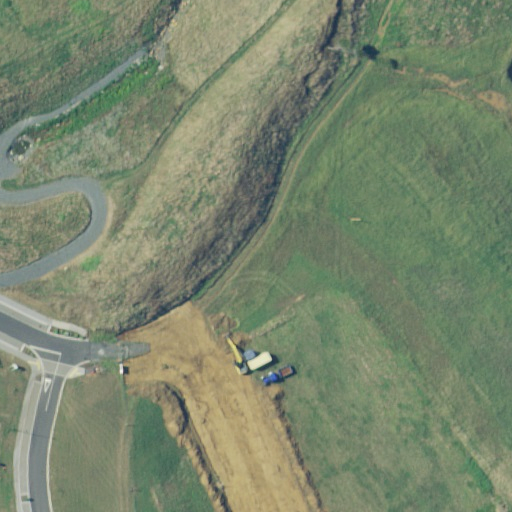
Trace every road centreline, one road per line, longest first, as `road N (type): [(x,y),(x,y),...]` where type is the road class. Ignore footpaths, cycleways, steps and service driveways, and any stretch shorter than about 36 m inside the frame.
road 1 (residential): [(190,328),(272,511)]
road 2 (residential): [(61,347),(36,458),(41,511)]
road 3 (residential): [(61,347),(140,348),(190,328)]
